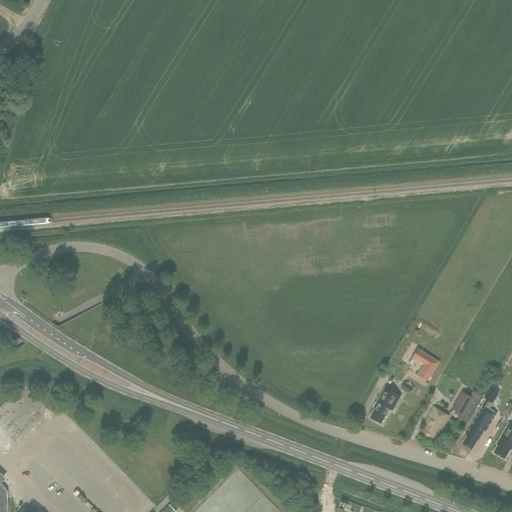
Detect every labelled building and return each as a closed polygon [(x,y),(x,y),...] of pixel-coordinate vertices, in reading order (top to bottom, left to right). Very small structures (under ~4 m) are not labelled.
[(425,363),(419,374),(428,379),(438,362),(429,356),(425,363)] [(401,388),(410,393),(413,389),(404,384),(401,388)] [(390,408),(393,409),(400,396),(385,387),(374,407),(375,408),(371,416),(381,422),(390,408)] [(467,435),(462,443),(472,449),(478,439),(479,440),(485,431),(486,431),(497,413),(489,409),(499,393),(490,387),(484,398),(486,399),(477,413),(465,434),(467,435)] [(462,391),(452,408),(461,413),(458,418),(466,423),(481,395),(473,391),(470,396),(462,391)] [(439,427),(441,428),(449,415),(433,406),(424,421),(427,423),(422,431),(433,437),(439,427)] [(510,449),(511,449),(511,425),(508,423),(496,443),(498,444),(493,451),(505,458),(510,449)]
